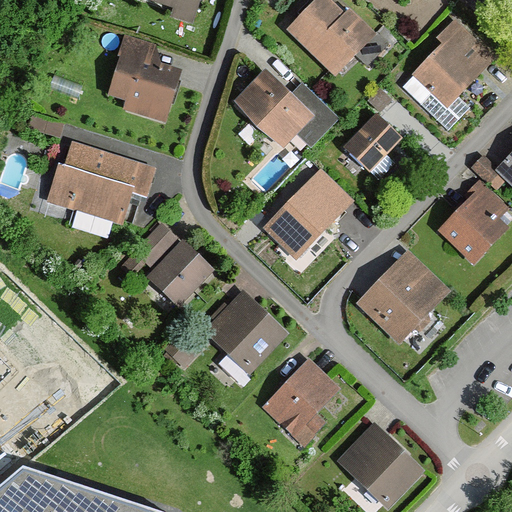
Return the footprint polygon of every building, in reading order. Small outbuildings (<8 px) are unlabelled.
[(201,0),(137,0),(172,12),(169,21),(192,29),(201,0)] [(323,0),(321,0),(287,37),(332,81),(375,37),(349,11),(342,18),(323,0)] [(479,19),(496,0),(466,0),(463,4),(479,19)] [(511,0),(505,0),(500,6),(511,16),(511,0)] [(495,63),(457,23),(436,43),(442,48),(413,76),(416,79),(445,110),(460,96),(495,63)] [(125,42),(105,100),(124,106),(121,114),(166,129),(188,62),(125,42)] [(233,106),(281,151),(312,118),(265,73),(233,106)] [(473,110),(460,96),(445,110),(416,79),(403,90),(446,135),(473,110)] [(401,143),(375,118),(344,151),(370,175),(401,143)] [(73,144),(64,171),(149,197),(158,170),(73,144)] [(511,156),(496,174),(511,188),(511,156)] [(59,170),(48,205),(125,229),(136,193),(64,171),(59,170)] [(263,234),(296,264),(351,204),(318,174),(263,234)] [(511,229),(511,218),(483,191),(439,237),(474,269),(511,229)] [(129,257),(146,274),(175,246),(158,229),(129,257)] [(207,278),(175,246),(146,274),(139,281),(171,313),(207,278)] [(451,294),(407,253),(355,309),(399,350),(451,294)] [(284,341),(236,297),(198,338),(246,382),(284,341)] [(0,358),(0,381),(12,370),(0,358)] [(331,394),(300,365),(257,411),(300,452),(322,429),(309,417),(331,394)] [(367,429),(332,465),(379,511),(415,477),(367,429)] [(0,511),(146,511),(21,472),(0,490),(0,511)]
